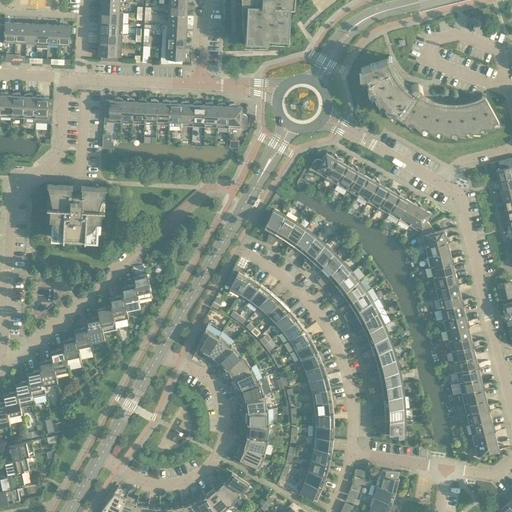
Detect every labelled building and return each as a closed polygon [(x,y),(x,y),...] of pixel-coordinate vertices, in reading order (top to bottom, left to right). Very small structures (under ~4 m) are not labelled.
[(101,0),(100,11),(118,12),(119,1),(101,0)] [(289,39),(290,0),(241,0),(242,30),(245,30),(244,44),(256,44),(256,41),(278,42),(278,38),(289,39)] [(169,4),(168,14),(186,15),(187,5),(169,4)] [(100,11),(100,22),(118,23),(118,12),(100,11)] [(168,14),(168,25),(186,26),(186,15),(168,14)] [(1,24),(0,23),(0,38),(0,39),(2,39),(4,39),(4,40),(15,41),(16,23),(5,22),(5,25),(3,25),(2,24),(1,24)] [(100,22),(99,33),(117,34),(118,23),(100,22)] [(26,41),(27,23),(16,23),(15,41),(26,41)] [(38,24),(27,23),(26,41),(37,42),(38,24)] [(47,42),(48,24),(38,24),(37,42),(47,42)] [(59,25),(48,24),(47,42),(58,43),(59,25)] [(59,25),(58,43),(70,44),(71,26),(59,25)] [(163,25),(162,36),(185,37),(186,26),(168,25),(163,25)] [(99,33),(99,43),(117,44),(117,34),(99,33)] [(162,36),(162,47),(185,48),(185,37),(162,36)] [(116,56),(117,44),(99,43),(98,55),(116,56)] [(184,59),(185,48),(162,47),(161,63),(168,63),(168,58),(184,59)] [(11,62),(14,62),(14,54),(6,54),(6,61),(11,62)] [(418,92),(422,89),(422,88),(422,87),(421,86),(420,85),(419,84),(418,84),(417,84),(416,84),(415,84),(414,84),(413,84),(412,84),(412,85),(411,86),(410,86),(405,82),(399,75),(393,67),(389,58),(361,68),(362,85),(367,82),(371,98),(375,94),(381,109),(385,105),(393,119),(397,113),(401,116),(400,117),(412,130),(414,125),(426,135),(428,130),(441,138),(442,133),(457,139),(457,133),(472,137),(471,132),(487,133),(485,128),(501,127),(485,97),(475,102),(465,104),(455,105),(445,105),(435,103),(425,99),(417,94),(418,92)] [(12,95),(6,95),(5,91),(0,92),(0,93),(0,95),(0,104),(0,116),(11,117),(12,95)] [(12,93),(12,95),(11,117),(23,117),(24,96),(18,95),(17,92),(12,93),(12,94),(12,93)] [(36,96),(30,96),(29,92),(24,94),(24,96),(23,117),(23,122),(35,123),(35,122),(36,96)] [(36,95),(36,96),(35,122),(52,123),(53,99),(49,99),(49,97),(42,97),(41,93),(36,94),(36,95)] [(122,101),(122,99),(122,98),(117,97),(116,100),(105,100),(104,116),(108,116),(108,122),(121,122),(122,101)] [(122,101),(121,122),(132,123),(134,101),(134,99),(129,97),(128,101),(122,101)] [(132,123),(144,123),(146,102),(146,100),(146,99),(141,98),(140,101),(134,101),(132,123)] [(144,123),(156,124),(158,102),(158,101),(158,100),(153,98),(152,102),(146,102),(144,123)] [(156,124),(168,124),(170,100),(165,99),(164,103),(158,102),(156,124)] [(168,124),(180,125),(182,103),(181,103),(175,103),(174,99),(170,100),(168,124)] [(181,102),(181,103),(182,103),(180,125),(192,126),(194,104),(193,104),(187,104),(186,100),(181,101),(181,102)] [(194,104),(192,126),(204,126),(206,105),(205,105),(199,104),(198,101),(193,102),(193,104),(194,104)] [(204,126),(216,127),(217,105),(211,105),(210,101),(205,102),(205,103),(205,105),(206,105),(204,126)] [(216,127),(228,127),(229,106),(223,105),(222,102),(217,103),(217,104),(217,105),(216,127)] [(229,104),(229,106),(228,127),(247,128),(247,118),(247,116),(246,115),(244,114),(242,114),(241,112),(242,106),(235,106),(234,102),(229,104)] [(110,148),(111,141),(111,134),(103,134),(103,147),(110,148)] [(309,168),(326,177),(338,157),(335,153),(332,156),(326,153),(322,160),(320,159),(317,159),(315,159),(313,161),(309,168)] [(326,177),(336,183),(347,165),(341,161),(342,158),(338,157),(326,177)] [(495,170),(498,180),(511,176),(511,168),(511,167),(511,157),(498,161),(500,169),(495,170)] [(353,168),(347,165),(336,183),(347,189),(359,169),(355,165),(353,168)] [(347,189),(357,195),(368,177),(362,173),(363,170),(359,169),(347,189)] [(511,176),(498,180),(500,190),(511,186),(511,176)] [(357,195),(367,201),(379,180),(376,177),(374,180),(368,177),(357,195)] [(367,201),(378,207),(389,188),(383,185),(384,182),(379,180),(367,201)] [(63,238),(63,240),(64,240),(64,236),(84,237),(84,241),(85,241),(85,239),(96,239),(97,220),(101,220),(101,209),(104,209),(105,208),(98,208),(105,188),(106,188),(106,187),(83,186),(82,191),(70,190),(71,185),(47,184),(47,185),(48,185),(53,206),(47,205),(47,206),(50,206),(50,218),(53,218),(52,237),(63,238)] [(511,186),(500,190),(503,200),(511,197),(511,186)] [(394,192),(389,188),(378,207),(388,213),(400,192),(397,189),(394,192)] [(388,213),(399,219),(409,200),(404,197),(405,193),(400,192),(388,213)] [(511,197),(503,200),(505,210),(511,207),(511,197)] [(399,219),(409,225),(421,204),(418,201),(415,204),(409,200),(399,219)] [(425,205),(421,204),(409,225),(420,231),(421,233),(431,226),(428,223),(427,222),(426,221),(431,212),(425,209),(425,205)] [(269,243),(285,214),(274,208),(264,227),(270,230),(266,241),(269,243)] [(285,214),(269,243),(272,244),(279,236),(284,239),(296,221),(285,214)] [(296,221),(284,239),(289,242),(285,252),(287,254),(306,228),(296,221)] [(422,234),(425,245),(447,240),(444,229),(434,232),(433,230),(433,229),(431,226),(421,233),(422,234)] [(306,228),(287,254),(290,256),(298,249),(303,252),(316,235),(306,228)] [(316,235),(303,252),(307,256),(302,266),(304,268),(326,244),(316,235)] [(450,250),(447,240),(425,245),(427,256),(450,250)] [(326,244),(304,268),(307,270),(316,263),(320,267),(335,252),(326,244)] [(427,256),(430,266),(452,261),(450,250),(427,256)] [(335,252),(320,267),(324,271),(317,281),(319,283),(343,261),(335,252)] [(343,261),(319,283),(322,285),(331,280),(335,284),(352,271),(343,261)] [(455,271),(452,261),(430,266),(433,277),(455,271)] [(229,290),(239,295),(250,277),(238,271),(236,275),(231,272),(225,284),(230,286),(229,290)] [(352,271),(335,284),(339,289),(331,297),(333,300),(359,280),(352,271)] [(433,277),(435,287),(457,282),(455,271),(433,277)] [(133,275),(134,283),(135,283),(138,300),(152,297),(147,272),(133,275)] [(261,284),(250,277),(239,295),(248,301),(261,284)] [(359,280),(333,300),(335,302),(345,298),(349,302),(366,291),(359,280)] [(511,301),(511,280),(497,284),(502,304),(511,301)] [(460,292),(457,282),(435,287),(438,298),(460,292)] [(135,283),(134,283),(121,286),(122,294),(123,294),(126,310),(127,310),(140,307),(138,300),(135,283)] [(271,291),(261,284),(248,301),(257,308),(271,291)] [(280,300),(271,291),(257,308),(266,315),(280,300)] [(366,291),(349,302),(352,307),(343,315),(345,318),(373,301),(366,291)] [(438,298),(440,308),(463,303),(460,292),(438,298)] [(109,297),(111,305),(115,321),(128,318),(127,310),(126,310),(123,294),(122,294),(109,297)] [(220,304),(214,301),(214,300),(211,305),(217,309),(220,304)] [(289,309),(280,300),(266,315),(274,323),(289,309)] [(373,301),(345,318),(347,321),(357,317),(360,322),(379,312),(373,301)] [(505,314),(511,312),(511,301),(502,304),(505,314)] [(465,313),(463,303),(440,308),(443,319),(465,313)] [(111,305),(97,308),(99,315),(103,332),(117,329),(115,321),(111,305)] [(298,318),(289,309),(274,323),(281,331),(298,318)] [(236,319),(239,315),(233,310),(230,315),(236,319)] [(379,312),(360,322),(363,327),(353,334),(355,337),(384,323),(379,312)] [(443,319),(445,329),(468,324),(465,313),(443,319)] [(85,318),(87,326),(91,342),(105,339),(103,332),(99,315),(85,318)] [(245,319),(239,315),(236,319),(242,323),(245,319)] [(305,329),(298,318),(281,331),(288,341),(305,329)] [(251,331),(255,327),(249,322),(246,326),(251,331)] [(219,334),(222,331),(208,323),(196,349),(206,356),(207,355),(208,353),(208,352),(219,335),(218,335),(219,334)] [(384,323),(355,337),(356,340),(367,337),(370,343),(389,335),(384,323)] [(470,334),(468,324),(445,329),(448,340),(470,334)] [(87,326),(73,329),(75,337),(76,337),(79,353),(93,350),(91,342),(87,326)] [(260,332),(255,327),(251,331),(256,336),(260,332)] [(312,339),(305,329),(288,341),(293,350),(312,339)] [(216,362),(218,360),(231,344),(231,343),(232,343),(234,340),(222,330),(222,331),(219,334),(218,335),(219,335),(208,352),(208,353),(207,355),(216,363),(216,362)] [(448,340),(451,350),(473,345),(470,334),(448,340)] [(389,335),(370,343),(372,348),(362,354),(363,357),(394,347),(389,335)] [(259,339),(264,345),(268,342),(263,336),(259,339)] [(62,340),(63,347),(64,347),(67,364),(68,364),(81,361),(79,353),(76,337),(75,337),(62,340)] [(293,350),(299,360),(318,351),(312,339),(293,350)] [(272,347),(268,342),(264,345),(268,351),(272,347)] [(224,371),(225,370),(227,368),(242,355),(241,354),(232,343),(231,343),(231,344),(218,360),(216,362),(224,371)] [(476,355),(473,345),(451,350),(453,361),(476,355)] [(55,375),(56,374),(69,372),(68,364),(67,364),(64,347),(63,347),(50,350),(52,358),(55,375)] [(394,347),(363,357),(364,360),(375,359),(377,364),(397,359),(394,347)] [(323,363),(318,351),(299,360),(303,370),(323,363)] [(271,354),(275,361),(279,358),(275,352),(271,354)] [(232,380),(234,378),(251,366),(242,354),(241,354),(242,355),(227,368),(225,370),(231,380),(232,380)] [(453,361),(456,371),(478,366),(476,355),(453,361)] [(38,361),(40,369),(44,385),(58,382),(56,374),(55,375),(52,358),(38,361)] [(283,365),(279,358),(275,361),(278,367),(283,365)] [(397,359),(377,364),(378,370),(368,375),(368,378),(400,371),(397,359)] [(237,390),(240,388),(258,379),(259,379),(262,378),(262,377),(256,363),(252,366),(251,366),(234,378),(232,380),(236,390),(237,390)] [(327,375),(323,363),(303,370),(307,381),(327,375)] [(481,376),(478,366),(456,371),(458,382),(481,376)] [(32,396),(33,400),(47,397),(44,385),(40,369),(26,372),(28,380),(32,396)] [(400,371),(368,378),(369,381),(381,381),(382,387),(403,383),(400,371)] [(330,387),(327,375),(307,381),(309,392),(330,387)] [(458,382),(461,392),(483,386),(481,376),(458,382)] [(241,401),(244,400),(244,399),(263,393),(264,393),(265,393),(268,392),(264,377),(262,377),(262,378),(259,379),(258,379),(240,388),(237,390),(241,401)] [(20,407),(34,404),(33,400),(32,396),(28,380),(14,382),(16,390),(17,390),(20,407)] [(403,383),(382,387),(382,392),(372,396),(372,399),(404,396),(403,383)] [(486,397),(483,386),(461,392),(464,402),(486,397)] [(309,392),(311,403),(332,400),(330,387),(309,392)] [(8,417),(9,417),(22,414),(20,407),(17,390),(16,390),(3,393),(4,401),(5,401),(8,417)] [(243,412),(244,412),(247,412),(247,411),(267,408),(265,393),(264,393),(263,393),(244,399),(244,400),(241,401),(243,412)] [(404,396),(372,399),(372,402),(384,403),(384,409),(405,408),(404,396)] [(486,397),(464,402),(466,413),(488,407),(486,397)] [(311,403),(313,414),(334,412),(332,400),(311,403)] [(0,427),(10,425),(9,417),(8,417),(5,401),(4,401),(0,401),(0,427)] [(245,424),(248,424),(248,423),(268,423),(269,423),(273,423),(273,407),(268,408),(267,408),(247,411),(247,412),(244,412),(244,424),(245,424)] [(488,407),(466,413),(469,423),(491,418),(488,407)] [(373,421),(406,420),(405,408),(384,409),(384,415),(373,417),(373,421)] [(334,425),(334,412),(313,414),(313,425),(334,425)] [(469,423),(471,434),(494,428),(491,418),(469,423)] [(406,420),(373,421),(373,424),(384,426),(384,432),(386,432),(386,437),(405,437),(406,420)] [(243,435),(244,435),(247,436),(247,435),(267,438),(269,423),(268,423),(248,423),(248,424),(245,424),(243,435)] [(313,425),(312,436),(334,438),(334,425),(313,425)] [(471,434),(474,444),(496,439),(494,428),(471,434)] [(241,447),(244,447),(264,453),(264,452),(268,438),(267,438),(247,435),(247,436),(244,435),(241,446),(241,447)] [(312,436),(311,447),(332,450),(334,438),(312,436)] [(499,450),(496,439),(474,444),(477,455),(499,450)] [(7,445),(10,459),(27,456),(34,454),(31,440),(7,445)] [(265,453),(264,452),(264,453),(244,447),(241,447),(237,457),(258,467),(265,453)] [(330,463),(332,450),(311,447),(309,458),(330,463)] [(30,469),(27,456),(10,459),(2,460),(5,474),(22,471),(30,469)] [(326,475),(330,463),(309,458),(306,469),(326,475)] [(306,469),(302,479),(322,487),(326,475),(306,469)] [(382,469),(378,486),(396,490),(399,478),(397,478),(398,472),(382,469)] [(239,495),(239,496),(240,496),(249,483),(229,470),(223,479),(225,481),(239,495)] [(0,475),(0,487),(0,489),(0,490),(17,486),(25,485),(22,471),(5,474),(0,475)] [(214,487),(216,489),(216,490),(228,505),(228,506),(229,506),(239,496),(239,495),(225,481),(223,479),(222,479),(214,487)] [(322,487),(302,479),(297,490),(317,499),(322,487)] [(396,490),(378,486),(374,484),(371,495),(375,496),(392,502),(396,490)] [(0,504),(20,500),(17,486),(0,490),(0,489),(0,504)] [(205,494),(206,496),(214,511),(220,511),(228,506),(228,505),(216,490),(216,489),(214,487),(214,486),(205,494)] [(125,498),(125,497),(127,495),(116,489),(102,508),(108,511),(117,511),(125,498)] [(194,499),(195,501),(195,502),(199,511),(214,511),(206,496),(205,494),(204,493),(194,499)] [(132,511),(136,503),(136,502),(137,500),(138,499),(127,495),(125,497),(125,498),(117,511),(132,511)] [(269,496),(265,502),(269,505),(273,499),(269,496)] [(383,511),(388,511),(392,502),(375,496),(371,507),(383,511)] [(184,504),(184,505),(185,511),(199,511),(195,502),(195,501),(194,499),(194,498),(183,502),(184,504)] [(136,502),(136,503),(132,511),(146,511),(148,506),(148,503),(149,502),(137,500),(136,502)] [(172,504),(172,507),(172,511),(185,511),(184,505),(184,504),(183,502),(183,501),(172,504)] [(269,505),(265,502),(260,507),(264,511),(269,505)] [(511,511),(511,507),(508,502),(500,509),(502,511),(511,511)] [(148,503),(148,506),(146,511),(159,511),(160,508),(160,507),(160,504),(148,503)] [(160,504),(160,507),(160,508),(159,511),(172,511),(172,507),(172,504),(172,503),(160,504)]
